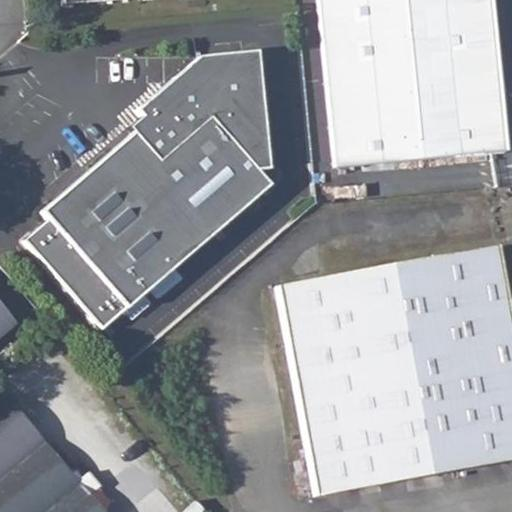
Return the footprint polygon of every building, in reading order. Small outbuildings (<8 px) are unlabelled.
[(485,0),(316,0),(333,168),(500,152),(485,0)] [(96,332),(263,190),(253,171),(265,170),(253,52),(194,60),(131,113),(136,119),(123,130),(128,135),(36,214),(42,221),(19,242),(96,332)] [(511,343),(494,246),(274,287),(280,320),(313,497),(511,460),(511,343)] [(259,290),(265,322),(280,320),(274,287),(259,290)] [(0,309),(0,333),(12,324),(0,309)] [(3,397),(0,399),(0,511),(99,511),(85,496),(97,486),(86,473),(75,482),(3,397)] [(302,476),(293,475),(285,481),(284,488),(288,495),(294,499),(303,498),(308,492),(309,484),(302,476)]
